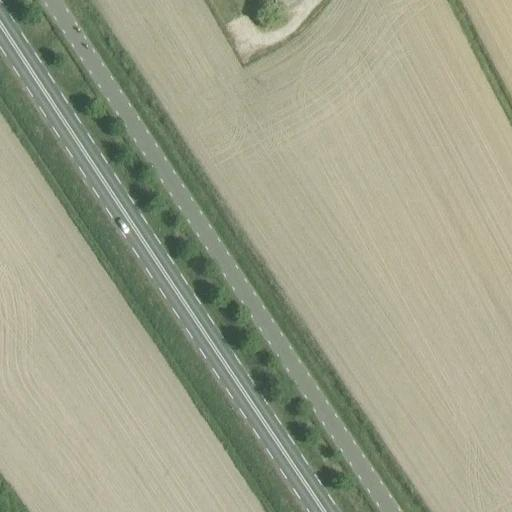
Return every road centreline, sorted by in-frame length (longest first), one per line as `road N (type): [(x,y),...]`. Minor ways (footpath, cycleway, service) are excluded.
road 1 (unclassified): [(54,0),(403,511)]
road 2 (secondary): [(333,511),(0,21)]
